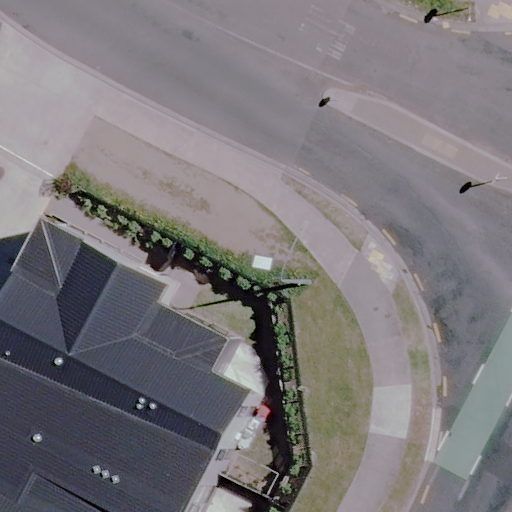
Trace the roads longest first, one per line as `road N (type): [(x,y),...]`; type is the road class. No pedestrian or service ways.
road 1 (residential): [(511,173),(169,0)]
road 2 (residential): [(0,210),(114,0)]
